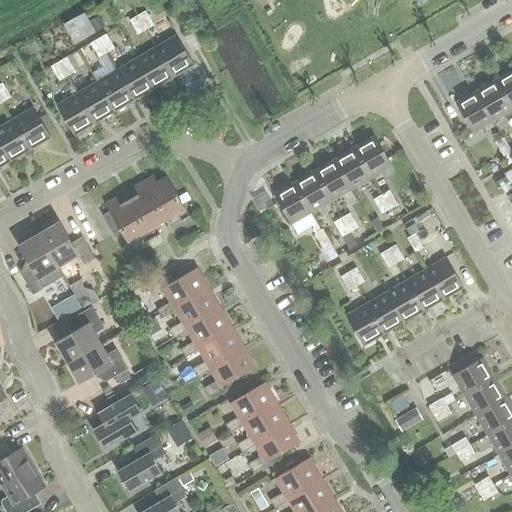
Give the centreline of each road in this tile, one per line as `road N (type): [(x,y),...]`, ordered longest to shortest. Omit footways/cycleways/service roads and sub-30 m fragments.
road 1 (residential): [(396,511),(227,247),(245,168)]
road 2 (residential): [(0,220),(143,139),(208,151),(245,168)]
road 3 (residential): [(502,297),(382,86)]
road 4 (residential): [(87,511),(50,450),(46,388),(0,290)]
road 5 (residential): [(245,168),(382,86)]
road 6 (residential): [(382,86),(511,13)]
road 7 (residential): [(502,297),(386,364)]
